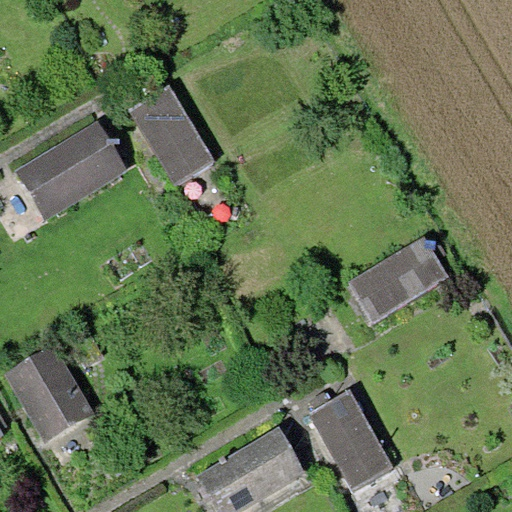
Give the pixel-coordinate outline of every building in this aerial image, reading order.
[(171,193),(209,171),(164,97),(126,120),(171,193)] [(56,213),(114,178),(92,140),(33,175),(56,213)] [(383,321),(442,286),(430,266),(441,260),(435,250),(424,256),(419,248),(360,283),(383,321)] [(34,426),(70,405),(46,364),(10,386),(34,426)] [(340,483),(379,461),(345,401),(306,423),(340,483)] [(214,511),(241,511),(294,481),(272,444),(199,487),(214,511)]
